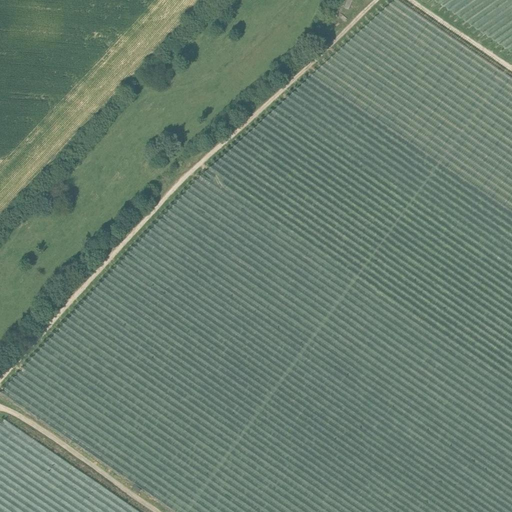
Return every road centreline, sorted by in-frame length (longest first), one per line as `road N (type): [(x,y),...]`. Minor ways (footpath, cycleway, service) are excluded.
road 1 (track): [(0,379),(173,188),(378,0)]
road 2 (track): [(0,407),(158,511)]
road 3 (track): [(409,0),(511,69)]
